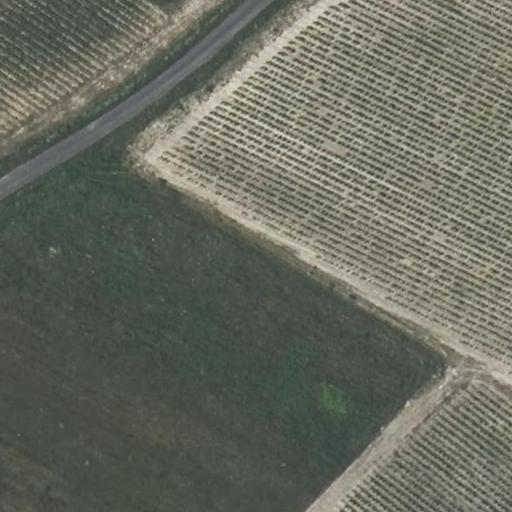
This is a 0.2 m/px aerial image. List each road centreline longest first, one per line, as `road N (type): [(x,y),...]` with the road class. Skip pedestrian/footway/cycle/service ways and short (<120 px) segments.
road 1 (unclassified): [(266,0),(130,111),(0,193)]
road 2 (track): [(326,511),(463,376)]
